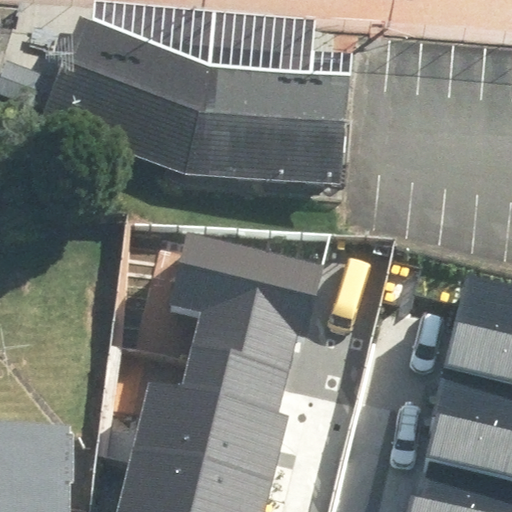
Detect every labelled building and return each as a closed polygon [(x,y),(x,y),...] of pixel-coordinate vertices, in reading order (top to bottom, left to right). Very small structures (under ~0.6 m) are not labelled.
[(29,137),(175,195),(332,206),(343,77),(210,66),(79,18),(29,137)] [(189,234),(172,304),(201,311),(192,349),(290,372),(300,328),(308,330),(323,266),(189,234)] [(511,286),(470,276),(447,373),(511,387),(511,286)] [(150,378),(132,447),(273,482),(290,416),(279,413),(290,372),(192,349),(183,386),(150,378)] [(511,387),(447,373),(426,464),(511,483),(511,387)] [(265,511),(273,482),(132,447),(116,511),(265,511)] [(58,511),(61,455),(0,452),(0,511),(58,511)] [(511,511),(511,483),(426,464),(415,511),(511,511)]
